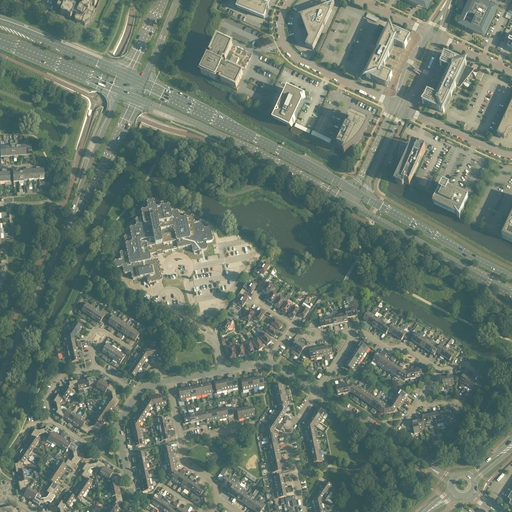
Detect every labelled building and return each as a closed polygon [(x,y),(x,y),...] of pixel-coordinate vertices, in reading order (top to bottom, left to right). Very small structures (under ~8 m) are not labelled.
[(83,0),(83,2),(84,2),(83,6),(81,4),(80,4),(78,5),(78,6),(79,9),(75,8),(76,6),(65,2),(63,6),(58,4),(57,9),(60,10),(61,10),(60,13),(60,14),(70,18),(71,18),(72,15),(75,17),(74,19),(73,19),(74,20),(75,21),(74,22),(75,22),(76,22),(84,25),(84,26),(85,26),(85,25),(90,21),(90,22),(91,21),(90,21),(94,12),(95,12),(95,11),(94,11),(93,10),(94,9),(93,9),(92,9),(90,8),(91,5),(94,6),(95,6),(97,0),(83,0)] [(256,0),(255,2),(250,0),(240,0),(237,9),(264,20),(269,7),(266,6),(268,0),(256,0)] [(465,14),(464,17),(465,15),(472,17),(475,18),(469,30),(468,29),(471,31),(475,33),(478,34),(482,35),(483,32),(484,33),(494,12),(492,12),(494,9),(475,0),(473,0),(472,3),(471,2),(471,1),(469,4),(468,5),(467,9),(465,12),(465,14)] [(334,5),(299,18),(301,19),(309,40),(306,47),(313,51),(334,5)] [(366,17),(365,18),(377,23),(379,18),(377,18),(368,13),(366,17)] [(366,77),(387,87),(392,76),(382,72),(387,61),(388,62),(389,59),(388,58),(394,44),(405,49),(408,42),(411,39),(389,29),(388,30),(381,27),(379,31),(378,34),(378,35),(378,37),(378,41),(377,45),(377,46),(377,47),(376,50),(378,51),(366,77)] [(235,90),(243,74),(237,71),(239,67),(236,66),(239,59),(233,56),(234,54),(230,52),(232,46),(216,38),(200,74),(234,90),(235,90)] [(443,113),(452,95),(455,87),(458,88),(459,87),(460,85),(461,83),(463,82),(465,80),(467,79),(468,77),(469,76),(471,72),(472,70),(465,66),(466,65),(444,54),(443,59),(440,66),(450,70),(444,84),(442,84),(441,87),(442,87),(438,98),(427,93),(422,104),(443,113)] [(480,81),(484,68),(480,67),(476,79),(480,81)] [(275,117),(275,118),(274,120),(291,128),(303,104),(302,100),(305,99),(305,98),(288,90),(277,112),(279,115),(275,117)] [(511,103),(497,136),(504,140),(507,132),(511,130),(511,103)] [(347,128),(337,148),(343,151),(343,150),(344,150),(343,154),(344,155),(346,153),(348,152),(351,150),(353,148),(355,146),(356,145),(357,143),(359,142),(363,136),(366,130),(369,124),(350,115),(347,123),(350,124),(348,128),(347,128)] [(474,121),(483,125),(485,120),(476,116),(474,121)] [(309,134),(311,131),(296,124),(294,128),(309,134)] [(313,131),(311,135),(330,144),(332,140),(313,131)] [(413,146),(411,149),(408,148),(401,147),(400,147),(401,147),(397,169),(396,169),(401,171),(397,180),(396,183),(403,186),(404,183),(409,185),(425,150),(418,147),(417,149),(413,146)] [(441,187),(438,194),(433,204),(454,214),(459,220),(460,220),(459,218),(468,199),(448,190),(449,188),(443,185),(442,187),(441,187)] [(162,252),(177,249),(176,248),(178,248),(178,249),(185,248),(191,247),(192,253),(193,252),(193,253),(199,252),(199,255),(201,254),(201,252),(206,251),(206,250),(207,250),(206,244),(212,242),(212,241),(210,229),(209,229),(209,228),(203,229),(203,228),(201,223),(200,222),(195,223),(194,223),(193,217),(192,218),(192,217),(187,218),(186,215),(184,216),(184,218),(179,219),(179,218),(179,219),(177,213),(176,212),(171,213),(170,213),(169,207),(168,208),(168,207),(163,208),(162,205),(160,206),(160,208),(155,209),(153,203),(152,203),(147,204),(147,205),(146,205),(147,210),(146,210),(146,211),(141,212),(141,213),(140,213),(142,219),(135,221),(136,222),(135,222),(136,228),(130,229),(130,230),(129,230),(130,236),(124,238),(123,239),(126,252),(120,253),(120,254),(119,254),(120,260),(114,262),(114,263),(115,268),(116,268),(116,269),(122,268),(123,274),(124,274),(124,275),(130,273),(132,280),(133,279),(133,280),(146,278),(148,286),(148,285),(148,284),(153,283),(154,286),(156,285),(156,283),(161,282),(161,281),(162,281),(158,261),(157,261),(157,260),(151,262),(151,263),(150,263),(149,261),(150,261),(149,256),(148,256),(148,254),(149,254),(150,255),(157,253),(157,256),(163,255),(162,252)] [(511,216),(502,238),(511,242),(511,216)] [(264,263),(263,266),(259,264),(254,272),(260,276),(262,274),(264,275),(269,266),(268,266),(268,265),(267,265),(267,264),(266,264),(265,264),(264,263)] [(247,283),(241,291),(246,295),(248,292),(251,294),(256,286),(256,285),(255,285),(255,284),(254,283),(253,283),(252,283),(252,282),(249,280),(247,283)] [(267,295),(269,291),(270,290),(271,288),(272,287),(268,283),(267,284),(265,282),(261,288),(263,290),(262,292),(267,295)] [(138,295),(154,306),(157,301),(141,290),(138,295)] [(241,299),(237,304),(238,305),(238,306),(239,306),(239,307),(240,307),(241,307),(242,308),(248,299),(244,297),(246,295),(241,291),(237,297),(241,299)] [(272,293),(269,291),(267,295),(265,298),(268,299),(266,301),(271,304),(273,301),(277,296),(272,293)] [(278,309),(280,306),(284,301),(279,298),(277,296),(273,301),(276,303),(274,306),(278,309)] [(285,300),(284,301),(280,306),(283,308),(281,311),(286,314),(288,311),(291,306),(287,302),(287,301),(285,300)] [(86,314),(91,306),(86,303),(81,311),(86,314)] [(358,316),(357,311),(356,308),(357,308),(357,304),(350,305),(352,318),(358,317),(358,316)] [(302,305),(298,310),(299,310),(298,311),(300,313),(299,316),(303,319),(309,311),(304,308),(305,306),(302,305)] [(90,317),(96,309),(91,306),(86,314),(90,317)] [(293,319),(298,311),(299,310),(298,310),(294,307),(291,306),(288,311),(290,313),(288,316),(293,319)] [(368,323),(375,312),(376,309),(374,308),(373,311),(371,314),(368,312),(363,320),(368,323)] [(96,309),(90,317),(95,320),(100,312),(96,309)] [(254,314),(249,311),(248,313),(245,311),(240,319),(243,320),(244,319),(248,322),(249,322),(251,319),(252,317),(254,314)] [(258,313),(256,311),(255,311),(254,314),(252,317),(254,319),(259,322),(264,314),(259,311),(258,313)] [(100,312),(95,320),(100,323),(105,316),(100,312)] [(377,313),(375,312),(368,323),(372,326),(377,318),(374,316),(377,313)] [(112,327),(117,319),(112,316),(107,323),(112,327)] [(372,326),(377,329),(384,318),(382,317),(380,320),(377,318),(372,326)] [(223,326),(221,330),(222,331),(222,332),(223,332),(224,332),(225,333),(232,323),(230,321),(225,318),(221,324),(223,326)] [(386,319),(384,318),(377,329),(381,332),(386,324),(383,322),(386,319)] [(117,319),(112,327),(117,330),(122,322),(117,319)] [(78,320),(76,324),(75,323),(72,328),(80,333),(83,328),(85,325),(78,320)] [(269,327),(272,330),(274,327),(279,330),(282,326),(274,320),(270,325),(269,324),(267,326),(269,328),(269,327)] [(386,324),(381,332),(386,335),(388,332),(395,321),(393,320),(389,326),(386,324)] [(397,322),(395,321),(388,332),(392,335),(397,327),(395,325),(397,322)] [(122,322),(117,330),(121,333),(126,325),(122,322)] [(126,336),(131,328),(126,325),(121,333),(126,336)] [(262,333),(264,334),(267,337),(269,335),(274,338),(277,333),(272,330),(269,327),(269,328),(267,326),(264,331),(262,333)] [(392,335),(397,338),(404,327),(402,326),(400,329),(397,327),(392,335)] [(406,328),(404,327),(397,338),(401,341),(403,337),(406,339),(409,335),(404,331),(406,328)] [(80,333),(72,328),(69,332),(75,336),(74,336),(77,338),(80,333)] [(131,328),(126,336),(130,339),(135,331),(131,328)] [(135,331),(130,339),(135,342),(140,334),(135,331)] [(66,337),(67,341),(67,342),(74,340),(73,338),(74,336),(75,336),(69,332),(66,337)] [(416,344),(423,333),(421,332),(419,335),(416,333),(411,341),(416,344)] [(423,333),(416,344),(420,347),(425,339),(423,337),(425,334),(423,333)] [(271,341),(267,337),(264,334),(260,338),(258,337),(256,338),(257,340),(260,343),(262,341),(267,345),(271,341)] [(425,339),(420,347),(425,350),(432,339),(430,338),(428,341),(425,339)] [(425,350),(429,353),(435,344),(432,342),(434,340),(432,339),(425,350)] [(251,341),(249,342),(251,347),(255,346),(258,351),(263,348),(260,343),(257,340),(253,343),(251,341)] [(293,355),(300,344),(293,340),(288,348),(293,351),(291,354),(293,355)] [(429,353),(434,356),(436,353),(441,345),(443,342),(442,341),(441,344),(439,343),(438,345),(435,344),(429,353)] [(244,344),(241,344),(242,346),(243,350),(246,350),(248,355),(254,353),(251,347),(249,342),(244,344)] [(436,353),(440,356),(445,348),(443,346),(445,343),(443,342),(441,345),(436,353)] [(358,348),(366,353),(369,348),(361,343),(358,348)] [(106,355),(111,347),(107,344),(101,352),(106,355)] [(299,355),(304,348),(300,344),(293,355),(294,356),(295,355),(298,357),(299,355)] [(141,356),(146,360),(148,358),(150,357),(148,350),(148,348),(147,345),(145,345),(146,349),(145,349),(143,352),(141,356)] [(233,346),(233,348),(234,352),(237,351),(238,357),(244,356),(243,350),(242,346),(236,347),(236,345),(233,346)] [(452,348),(445,358),(449,362),(452,363),(459,353),(454,349),(456,346),(454,345),(452,347),(452,348)] [(111,347),(106,355),(111,358),(116,350),(111,347)] [(234,352),(233,348),(228,349),(227,347),(224,348),(226,355),(229,354),(230,359),(235,358),(234,352)] [(445,348),(440,356),(445,358),(452,348),(450,347),(448,350),(445,348)] [(363,358),(366,353),(358,348),(355,352),(363,358)] [(116,350),(111,358),(115,361),(120,353),(116,350)] [(314,363),(317,362),(314,350),(308,351),(310,360),(314,359),(314,363)] [(360,362),(363,358),(355,352),(352,357),(360,362)] [(120,353),(115,361),(120,364),(125,356),(120,353)] [(139,354),(135,359),(143,364),(146,360),(141,356),(139,354)] [(382,357),(377,354),(372,362),(377,365),(382,357)] [(360,362),(352,357),(349,361),(357,367),(360,362)] [(377,365),(381,368),(386,360),(382,357),(377,365)] [(135,359),(132,363),(140,369),(143,364),(135,359)] [(391,363),(386,360),(381,368),(386,371),(391,363)] [(353,371),(357,367),(349,361),(346,366),(353,371)] [(132,363),(129,368),(137,373),(140,369),(132,363)] [(386,371),(390,374),(395,366),(391,363),(386,371)] [(400,369),(395,366),(390,374),(395,377),(400,369)] [(415,367),(413,367),(415,378),(421,377),(420,374),(422,374),(421,368),(419,368),(415,369),(415,367)] [(134,378),(137,373),(129,368),(126,373),(134,378)] [(399,380),(401,378),(400,378),(404,372),(400,369),(395,377),(399,380)] [(406,373),(404,372),(400,378),(401,378),(405,380),(410,379),(408,373),(406,373)] [(469,378),(464,375),(461,373),(458,378),(460,380),(459,382),(462,384),(459,387),(461,389),(469,378)] [(441,378),(443,387),(446,386),(447,390),(449,390),(447,377),(441,378)] [(94,384),(96,386),(98,383),(95,381),(95,378),(87,380),(88,385),(94,384)] [(473,381),(469,378),(461,389),(463,390),(465,387),(468,388),(473,381)] [(96,386),(95,387),(100,390),(105,382),(101,379),(98,383),(96,386)] [(470,395),(478,384),(473,381),(468,388),(471,390),(469,393),(470,395)] [(72,389),(77,388),(76,382),(69,383),(69,386),(68,389),(67,390),(70,391),(72,389)] [(110,385),(105,382),(100,390),(105,393),(107,390),(110,385)] [(482,387),(478,384),(470,395),(472,396),(474,393),(477,395),(482,387)] [(111,393),(112,397),(115,396),(115,392),(116,390),(110,385),(107,390),(111,393)] [(347,387),(348,393),(351,393),(353,394),(356,388),(352,386),(347,387)] [(358,386),(356,388),(353,394),(357,397),(362,389),(358,386)] [(71,392),(70,391),(67,390),(68,389),(64,387),(61,391),(68,397),(71,392)] [(367,392),(362,389),(357,397),(362,400),(367,392)] [(65,401),(68,397),(61,391),(57,396),(62,399),(65,401)] [(406,399),(408,396),(400,391),(397,396),(407,402),(408,400),(406,399)] [(362,400),(366,403),(371,395),(367,392),(362,400)] [(376,398),(371,395),(366,403),(371,406),(376,398)] [(53,402),(54,403),(56,404),(57,408),(60,407),(59,404),(62,399),(57,396),(53,402)] [(112,397),(112,400),(110,404),(109,404),(114,408),(119,401),(118,401),(116,400),(115,396),(112,397)] [(406,404),(407,402),(397,396),(394,400),(402,405),(404,403),(406,404)] [(153,406),(155,405),(154,398),(149,399),(146,403),(146,404),(152,408),(153,406)] [(371,406),(375,409),(380,401),(376,398),(371,406)] [(400,408),(402,405),(394,400),(391,405),(397,409),(401,411),(402,409),(400,408)] [(149,412),(152,408),(146,404),(146,403),(142,401),(141,403),(143,404),(141,407),(149,412)] [(385,404),(380,401),(375,409),(380,412),(383,406),(384,407),(385,404)] [(104,407),(111,412),(114,408),(109,404),(110,404),(107,402),(104,407)] [(394,413),(397,409),(391,405),(390,407),(388,407),(389,414),(394,413)] [(316,411),(314,413),(322,418),(325,420),(328,415),(325,414),(324,413),(326,411),(320,406),(318,409),(317,409),(316,411)] [(384,415),(389,414),(388,407),(385,408),(384,407),(383,406),(380,412),(384,415)] [(56,414),(62,418),(65,413),(61,410),(60,407),(57,408),(57,411),(56,413),(56,414)] [(108,417),(111,412),(104,407),(101,411),(108,417)] [(146,417),(149,412),(141,407),(139,410),(137,409),(136,410),(146,417)] [(285,407),(278,409),(279,411),(278,413),(277,413),(283,417),(286,412),(285,408),(285,407)] [(65,413),(62,418),(67,421),(72,413),(67,410),(65,413)] [(143,421),(146,417),(136,410),(135,412),(137,413),(135,416),(143,421)] [(105,421),(108,417),(101,411),(98,416),(105,421)] [(280,421),(283,417),(277,413),(278,413),(275,411),(272,416),(280,421)] [(443,412),(446,425),(448,424),(447,421),(450,420),(454,419),(453,414),(449,415),(449,411),(443,412)] [(72,413),(67,421),(71,424),(76,416),(72,413)] [(314,413),(311,418),(319,423),(322,418),(314,413)] [(76,416),(71,424),(76,427),(81,419),(82,417),(78,414),(76,416)] [(94,421),(97,423),(97,422),(102,426),(105,421),(98,416),(94,421)] [(130,419),(134,422),(140,426),(143,421),(135,416),(133,419),(131,418),(130,419)] [(277,426),(280,421),(272,416),(269,420),(277,426)] [(311,418),(308,422),(314,426),(316,428),(319,423),(311,418)] [(81,419),(76,427),(80,430),(84,425),(85,422),(81,419)] [(282,429),(279,427),(277,426),(269,420),(266,425),(268,427),(268,426),(274,430),(276,427),(278,429),(280,431),(282,429)] [(417,421),(412,422),(414,434),(420,433),(420,434),(417,421)] [(94,427),(91,428),(92,431),(96,430),(98,432),(102,426),(97,422),(97,423),(94,427)] [(139,430),(139,429),(138,427),(140,426),(134,422),(131,426),(132,431),(139,430)] [(307,432),(313,430),(313,428),(314,426),(308,422),(305,427),(306,431),(307,432)] [(84,425),(80,430),(86,434),(88,432),(92,431),(91,428),(88,428),(84,425)] [(273,432),(274,430),(268,426),(268,427),(266,431),(266,433),(261,435),(261,437),(273,434),(273,432)] [(45,430),(41,431),(42,434),(45,434),(49,437),(53,432),(47,428),(45,430)] [(31,436),(36,439),(39,435),(42,434),(41,431),(37,432),(35,430),(31,436)] [(48,439),(47,440),(52,443),(57,435),(55,433),(56,432),(55,432),(53,431),(53,432),(49,437),(48,439)] [(57,446),(62,438),(57,435),(52,443),(57,446)] [(31,436),(28,441),(35,446),(39,441),(36,439),(31,436)] [(61,449),(66,441),(62,438),(57,446),(61,449)] [(263,447),(266,447),(269,446),(278,444),(277,439),(268,441),(268,444),(266,445),(263,445),(263,447)] [(35,446),(28,441),(25,445),(32,451),(35,446)] [(66,452),(68,449),(71,444),(66,441),(61,449),(66,452)] [(71,444),(68,449),(72,452),(73,455),(76,454),(76,451),(77,448),(73,445),(71,444)] [(32,451),(25,445),(22,450),(29,455),(32,451)] [(165,449),(163,449),(164,455),(175,453),(175,451),(173,451),(172,447),(171,448),(171,445),(164,446),(165,449)] [(22,450),(19,454),(27,460),(28,461),(29,461),(32,457),(29,455),(22,450)] [(269,457),(271,457),(280,455),(279,450),(270,452),(270,455),(265,456),(265,458),(269,457)] [(27,460),(19,454),(16,459),(19,462),(22,464),(23,464),(27,460)] [(73,458),(71,463),(76,466),(80,460),(77,458),(76,454),(73,455),(73,458)] [(68,468),(71,470),(72,471),(74,469),(76,470),(78,467),(76,466),(71,463),(68,461),(65,465),(68,468)] [(60,462),(57,467),(65,472),(66,470),(68,471),(68,470),(68,468),(65,465),(60,462)] [(93,465),(93,469),(94,469),(97,468),(101,471),(104,466),(103,465),(98,462),(96,464),(93,465)] [(86,464),(83,470),(82,470),(87,474),(90,469),(93,469),(93,465),(89,466),(86,464)] [(104,477),(109,469),(104,466),(101,471),(99,474),(104,477)] [(54,471),(62,477),(65,472),(57,467),(54,471)] [(82,470),(83,470),(80,469),(78,472),(81,473),(79,475),(80,476),(83,478),(84,478),(87,480),(90,476),(87,474),(82,470)] [(114,472),(109,469),(104,477),(108,480),(109,479),(111,476),(114,472)] [(174,469),(167,471),(168,476),(172,478),(172,479),(176,473),(174,472),(174,470),(174,469)] [(51,476),(59,481),(62,477),(54,471),(51,476)] [(172,479),(172,478),(171,481),(175,484),(181,476),(176,473),(172,479)] [(59,481),(51,476),(48,481),(53,484),(53,483),(56,485),(59,481)] [(112,481),(113,486),(118,485),(117,477),(114,478),(111,476),(109,479),(112,481)] [(181,476),(175,484),(180,487),(185,479),(181,476)] [(220,484),(225,488),(232,477),(230,476),(228,479),(225,477),(220,484)] [(237,480),(232,477),(225,488),(229,490),(229,491),(237,480)] [(92,483),(87,480),(84,478),(81,483),(89,488),(92,483)] [(185,479),(180,487),(184,490),(190,482),(185,479)] [(227,493),(232,497),(239,486),(236,484),(238,481),(237,480),(229,491),(229,490),(227,493)] [(190,491),(191,491),(195,494),(200,486),(197,484),(198,482),(197,481),(196,481),(194,485),(190,491)] [(24,482),(18,484),(20,491),(23,490),(25,492),(28,489),(25,488),(24,482)] [(190,482),(184,490),(189,493),(191,491),(190,491),(194,485),(190,482)] [(322,487),(330,492),(333,488),(325,482),(322,487)] [(50,488),(58,493),(59,491),(61,492),(63,489),(61,488),(60,488),(59,488),(57,486),(56,485),(53,483),(53,484),(50,488)] [(89,488),(81,483),(78,487),(86,492),(89,488)] [(200,486),(195,494),(200,497),(206,487),(205,487),(204,486),(203,488),(200,486)] [(243,489),(239,486),(232,497),(236,500),(243,489)] [(86,492),(78,487),(75,492),(83,497),(86,492)] [(322,487),(319,492),(327,497),(330,492),(322,487)] [(28,488),(28,489),(25,492),(23,496),(28,499),(33,491),(28,488)] [(55,498),(54,498),(56,500),(58,497),(56,495),(58,493),(50,488),(47,493),(49,495),(50,494),(55,498)] [(243,489),(236,500),(241,503),(246,495),(247,493),(244,492),(245,490),(243,489)] [(33,491),(28,499),(32,502),(36,497),(38,494),(33,491)] [(71,495),(69,494),(68,493),(66,491),(63,494),(66,495),(64,498),(72,503),(75,499),(75,498),(72,496),(71,495)] [(80,502),(83,497),(75,492),(72,496),(75,498),(75,499),(80,502)] [(319,492),(316,496),(322,500),(324,502),(327,497),(319,492)] [(46,499),(43,500),(44,503),(48,502),(50,504),(54,498),(55,498),(50,494),(49,495),(46,499)] [(241,503),(245,506),(252,495),(251,494),(249,497),(246,495),(241,503)] [(254,496),(252,495),(245,506),(250,509),(255,501),(252,499),(254,496)] [(150,504),(154,507),(160,499),(155,496),(150,504)] [(322,500),(316,496),(313,500),(314,505),(314,506),(321,504),(320,502),(322,500)] [(40,504),(44,503),(43,500),(40,500),(36,497),(32,502),(39,506),(40,504)] [(61,498),(59,501),(61,503),(61,502),(66,506),(69,508),(72,503),(64,498),(63,500),(61,498)] [(263,498),(261,501),(254,511),(260,511),(265,505),(262,503),(263,502),(265,502),(264,499),(263,498)] [(285,499),(287,509),(287,511),(293,511),(292,508),(289,508),(287,498),(285,499)] [(164,502),(160,499),(154,507),(159,510),(164,502)] [(255,501),(250,509),(254,511),(261,501),(260,500),(257,503),(255,501)] [(61,502),(61,503),(57,508),(59,510),(59,511),(63,511),(63,510),(66,506),(61,502)] [(163,511),(169,505),(164,502),(159,510),(162,511),(163,511)]
